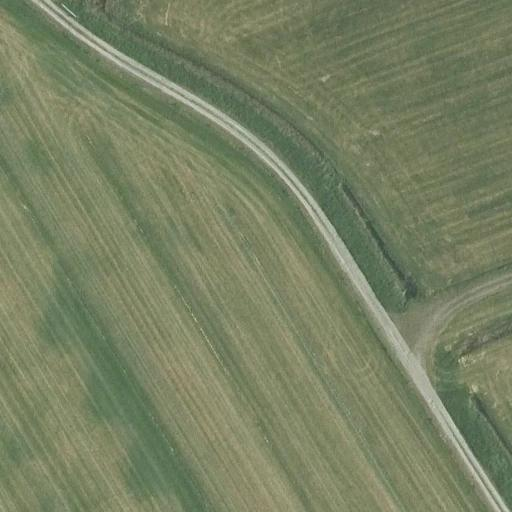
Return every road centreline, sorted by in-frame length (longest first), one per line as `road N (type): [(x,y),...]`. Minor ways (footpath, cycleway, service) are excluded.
road 1 (track): [(511,511),(288,161),(240,120),(54,0)]
road 2 (track): [(398,333),(511,267)]
